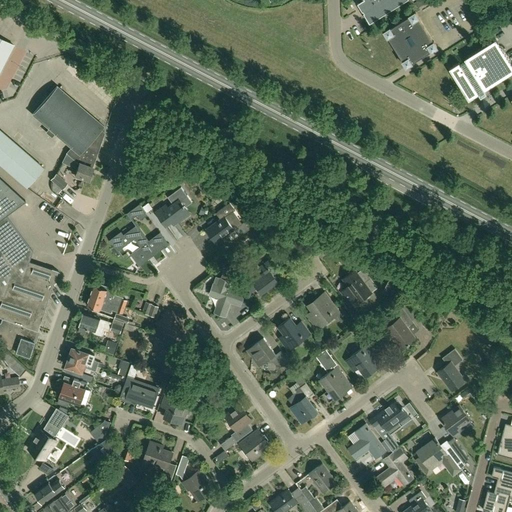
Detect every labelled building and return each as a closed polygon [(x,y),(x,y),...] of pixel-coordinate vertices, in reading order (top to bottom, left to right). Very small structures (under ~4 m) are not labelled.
[(362,0),(363,1),(356,5),(361,13),(362,12),(363,14),(362,15),(366,20),(369,24),(407,0),(362,0)] [(431,51),(437,47),(434,41),(433,42),(418,18),(419,18),(415,12),(409,15),(409,16),(390,28),(384,31),(388,37),(403,61),(402,61),(406,67),(412,63),(431,51)] [(0,38),(0,70),(13,45),(0,38)] [(461,65),(459,62),(449,69),(461,87),(469,100),(476,95),(479,94),(481,97),(486,93),(484,90),(487,88),(511,72),(511,65),(496,39),(464,59),(466,61),(461,65)] [(66,153),(78,163),(79,161),(93,166),(95,162),(105,133),(101,130),(103,127),(57,86),(32,114),(49,129),(46,132),(51,136),(54,133),(71,148),(66,153)] [(0,131),(0,165),(26,187),(43,168),(0,131)] [(79,161),(78,163),(74,175),(82,178),(81,180),(82,180),(89,182),(92,175),(92,174),(91,174),(93,166),(79,161)] [(67,184),(56,174),(51,180),(62,189),(67,184)] [(11,348),(16,349),(15,351),(29,356),(33,341),(58,270),(51,268),(51,269),(28,261),(31,251),(32,251),(5,214),(24,200),(0,177),(0,318),(2,319),(0,323),(0,337),(9,349),(11,348)] [(166,205),(155,212),(165,227),(175,220),(177,222),(189,213),(185,207),(191,202),(181,188),(167,197),(172,204),(168,208),(166,205)] [(220,220),(205,230),(215,244),(234,230),(233,229),(242,223),(234,211),(235,211),(229,203),(215,214),(220,220)] [(137,215),(138,215),(141,219),(147,215),(139,204),(127,213),(131,219),(137,215)] [(266,217),(264,209),(257,211),(260,219),(266,217)] [(121,231),(109,240),(118,251),(135,238),(141,246),(131,253),(139,265),(161,249),(154,238),(149,242),(138,226),(124,235),(121,231)] [(260,266),(264,272),(253,281),(251,279),(244,284),(250,293),(258,288),(262,293),(277,282),(271,273),(278,267),(271,258),(260,266)] [(219,277),(216,285),(213,284),(210,293),(220,297),(215,312),(224,316),(229,301),(240,305),(243,295),(226,270),(223,273),(221,277),(219,277)] [(346,299),(347,299),(352,306),(377,287),(370,278),(364,282),(355,270),(343,279),(347,284),(339,291),(346,299)] [(392,273),(387,282),(396,287),(401,277),(392,273)] [(114,303),(120,305),(124,307),(126,300),(122,299),(122,297),(113,294),(111,297),(105,294),(107,290),(93,285),(90,294),(114,303)] [(100,309),(111,313),(112,310),(117,311),(120,305),(114,303),(90,294),(86,304),(100,309)] [(317,328),(333,316),(337,322),(344,317),(339,310),(338,311),(330,301),(325,305),(319,297),(308,305),(315,314),(309,318),(317,328)] [(148,315),(152,304),(146,301),(145,302),(143,307),(142,312),(148,315)] [(158,307),(152,304),(148,315),(155,317),(158,307)] [(400,317),(385,328),(401,350),(416,338),(411,331),(416,327),(402,307),(395,311),(400,317)] [(163,313),(162,315),(163,317),(156,322),(173,347),(190,335),(172,311),(170,312),(169,311),(167,310),(163,313)] [(99,318),(83,313),(79,325),(80,325),(78,331),(86,333),(88,328),(95,331),(94,333),(102,335),(104,328),(109,329),(111,322),(99,318)] [(114,318),(125,322),(128,324),(127,323),(129,318),(116,313),(114,318)] [(121,331),(122,331),(125,322),(114,318),(110,330),(120,333),(121,331)] [(279,326),(284,333),(278,337),(287,350),(310,334),(301,322),(296,326),(290,318),(279,326)] [(320,337),(319,337),(313,341),(321,352),(327,347),(320,337)] [(264,338),(247,350),(259,366),(267,360),(268,361),(273,361),(275,364),(284,365),(291,375),(297,370),(290,361),(282,349),(276,354),(264,338)] [(118,343),(108,340),(104,353),(114,356),(118,343)] [(367,345),(351,357),(346,361),(353,371),(359,367),(365,376),(376,367),(371,360),(376,356),(367,345)] [(72,347),(69,356),(97,366),(99,362),(94,360),(96,354),(89,352),(72,347)] [(438,371),(452,390),(466,380),(455,365),(463,359),(455,348),(443,357),(448,364),(438,371)] [(316,356),(329,373),(320,379),(334,398),(346,390),(340,382),(345,379),(337,367),(335,368),(334,366),(337,364),(326,349),(316,356)] [(5,351),(0,354),(0,359),(2,358),(8,366),(19,376),(26,369),(5,351)] [(172,353),(170,358),(164,356),(160,370),(180,376),(185,357),(172,353)] [(73,374),(80,377),(84,367),(96,371),(97,366),(69,356),(65,366),(75,369),(73,374)] [(298,370),(292,375),(297,382),(300,386),(306,382),(298,370)] [(122,380),(123,376),(110,371),(109,376),(122,380)] [(128,391),(126,397),(150,406),(154,395),(156,396),(159,388),(133,380),(134,375),(129,373),(123,389),(128,391)] [(65,381),(57,403),(67,406),(70,400),(80,403),(86,405),(91,390),(85,389),(87,383),(75,378),(74,378),(65,375),(63,381),(65,381)] [(0,391),(2,391),(1,388),(18,386),(17,377),(0,379),(0,391)] [(178,381),(168,377),(167,381),(177,385),(178,381)] [(168,386),(161,406),(167,408),(164,417),(182,423),(189,403),(177,399),(181,390),(168,386)] [(294,393),(287,398),(292,405),(289,407),(301,423),(309,417),(311,418),(313,418),(315,417),(316,416),(317,414),(317,411),(318,411),(307,397),(307,396),(299,386),(295,389),(297,391),(294,393)] [(387,431),(408,415),(404,410),(397,400),(376,416),(378,420),(381,424),(375,428),(392,451),(399,446),(392,437),(392,438),(387,431)] [(410,401),(405,405),(411,413),(416,409),(410,401)] [(252,429),(248,423),(251,421),(239,405),(225,415),(236,430),(231,434),(232,436),(220,444),(225,450),(252,429)] [(441,418),(453,435),(460,431),(458,428),(470,420),(459,405),(441,418)] [(106,436),(110,421),(105,419),(98,426),(106,436)] [(48,420),(44,428),(45,429),(44,432),(40,429),(28,447),(46,459),(49,453),(48,452),(52,446),(54,446),(55,444),(51,441),(53,439),(54,439),(61,428),(48,420)] [(375,457),(384,451),(383,448),(365,424),(356,431),(362,439),(349,449),(355,458),(369,448),(375,457)] [(504,429),(497,453),(511,457),(511,424),(509,430),(504,429)] [(97,425),(90,432),(99,443),(107,437),(106,436),(98,426),(97,425)] [(453,435),(449,439),(453,445),(464,437),(460,431),(453,435)] [(251,435),(240,443),(252,460),(271,446),(261,434),(254,439),(251,435)] [(119,451),(108,437),(91,450),(101,464),(107,460),(118,452),(119,451)] [(416,451),(420,456),(415,460),(427,476),(433,471),(432,470),(442,462),(453,477),(462,470),(461,468),(465,465),(463,463),(453,448),(446,453),(435,438),(416,451)] [(150,441),(142,462),(152,466),(154,462),(165,466),(161,477),(170,481),(176,464),(169,461),(172,452),(159,447),(160,444),(150,441)] [(453,448),(463,463),(469,459),(458,444),(453,448)] [(127,445),(122,458),(132,461),(137,448),(127,445)] [(393,451),(394,452),(385,458),(391,467),(377,476),(384,486),(398,476),(404,484),(412,478),(401,462),(408,457),(400,446),(394,451),(394,450),(393,451)] [(220,461),(228,456),(224,450),(216,456),(220,461)] [(118,452),(107,460),(112,466),(119,475),(121,478),(122,476),(130,470),(123,460),(122,458),(118,452)] [(190,488),(199,500),(212,489),(204,477),(205,476),(200,469),(189,477),(184,471),(189,457),(183,454),(176,473),(181,475),(185,481),(183,482),(189,489),(190,488)] [(322,463),(309,473),(323,491),(336,482),(322,463)] [(511,470),(494,466),(491,476),(498,478),(496,485),(511,489),(511,470)] [(43,502),(62,487),(65,486),(60,479),(52,485),(49,481),(35,492),(43,502)] [(488,490),(485,500),(508,506),(510,496),(511,496),(511,489),(496,485),(494,492),(488,490)] [(316,497),(315,498),(306,486),(301,489),(305,495),(317,511),(319,511),(322,510),(324,508),(316,497)] [(277,511),(284,511),(298,502),(300,503),(304,509),(304,511),(314,511),(316,510),(317,511),(305,495),(298,501),(288,488),(270,502),(277,511)] [(56,511),(62,508),(64,511),(76,502),(67,490),(59,496),(58,496),(45,506),(47,508),(47,510),(48,511),(56,511)] [(413,505),(402,511),(433,511),(424,500),(427,498),(421,491),(409,499),(413,505)] [(358,511),(350,501),(343,506),(337,499),(324,508),(322,510),(319,511),(358,511)] [(485,500),(483,509),(489,511),(488,511),(506,511),(508,506),(485,500)] [(82,511),(86,509),(81,502),(68,511),(82,511)] [(255,511),(261,507),(257,502),(252,506),(255,511)]
